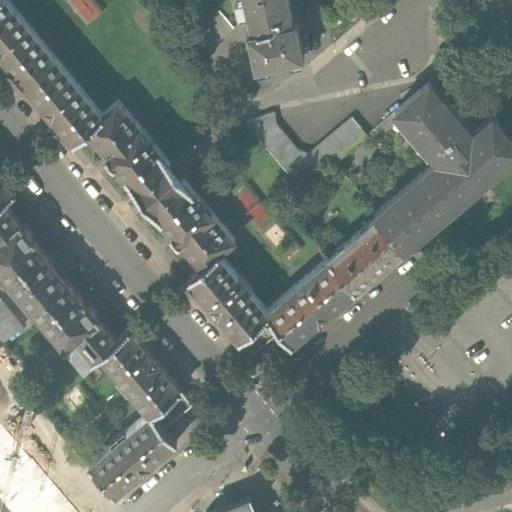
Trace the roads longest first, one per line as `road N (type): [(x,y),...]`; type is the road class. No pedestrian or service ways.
road 1 (tertiary): [(255,418),(0,113)]
road 2 (residential): [(255,418),(411,290)]
road 3 (unclassified): [(141,511),(255,418)]
road 4 (residential): [(421,0),(324,83)]
